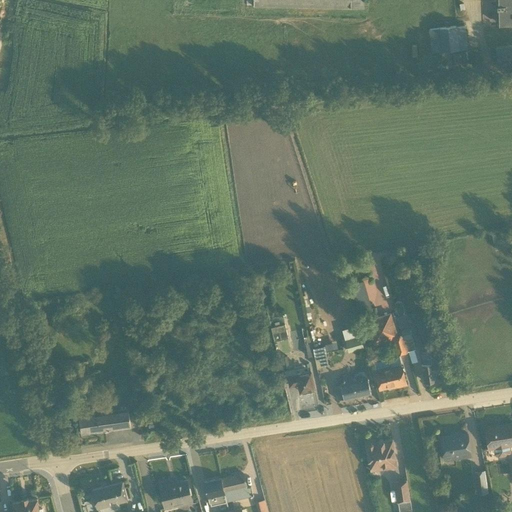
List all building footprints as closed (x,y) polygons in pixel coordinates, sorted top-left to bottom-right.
[(511,0),(461,0),(462,1),(486,0),(498,0),(499,24),(511,23),(511,0)] [(465,25),(430,29),(433,53),(468,48),(465,25)] [(511,246),(507,231),(493,234),(496,250),(511,246)] [(308,294),(302,295),(310,334),(315,355),(317,366),(329,364),(325,345),(318,346),(308,294)] [(407,351),(402,334),(398,335),(390,312),(366,320),(374,344),(392,338),(397,355),(407,351)] [(402,334),(407,351),(415,349),(404,314),(397,316),(402,334)] [(288,337),(284,324),(270,328),(274,341),(288,337)] [(363,347),(357,325),(342,330),(349,351),(363,347)] [(315,355),(310,334),(304,335),(308,356),(315,355)] [(437,379),(435,369),(439,369),(436,350),(434,350),(434,347),(425,348),(425,351),(422,352),(423,363),(421,363),(424,381),(437,379)] [(400,355),(373,362),(375,369),(372,370),(374,381),(378,381),(380,387),(394,384),(395,386),(407,384),(400,355)] [(310,370),(287,375),(290,386),(298,384),(300,392),(314,389),(310,370)] [(344,399),(371,392),(366,370),(355,373),(355,375),(351,376),(351,373),(342,375),(343,382),(340,383),(341,385),(335,386),(338,399),(343,397),(344,399)] [(129,408),(79,415),(82,433),(131,426),(129,408)] [(511,445),(511,423),(486,427),(489,451),(499,457),(508,455),(511,452),(511,446),(511,445)] [(471,457),(467,432),(461,433),(460,431),(454,432),(454,434),(442,436),(446,461),(471,457)] [(396,466),(392,439),(376,442),(374,439),(371,439),(369,439),(367,441),(366,444),(371,470),(396,466)] [(488,491),(485,469),(473,471),(477,493),(488,491)] [(243,473),(221,478),(226,501),(252,495),(250,486),(246,486),(243,473)] [(226,501),(221,478),(205,481),(210,505),(226,501)] [(192,502),(186,479),(160,486),(166,509),(192,502)] [(412,511),(407,479),(395,480),(399,511),(412,511)] [(128,500),(123,481),(91,489),(96,508),(111,504),(109,500),(116,498),(117,503),(128,500)] [(42,511),(42,508),(39,508),(37,498),(28,499),(28,497),(22,498),(22,500),(13,501),(15,511),(13,511),(42,511)] [(268,511),(265,499),(255,502),(258,511),(268,511)]
